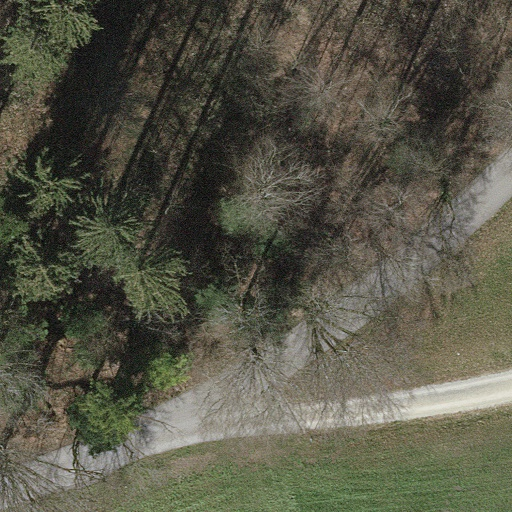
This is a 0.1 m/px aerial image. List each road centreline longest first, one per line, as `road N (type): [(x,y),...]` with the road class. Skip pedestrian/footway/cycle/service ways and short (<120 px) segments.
road 1 (unclassified): [(0,493),(192,412),(296,348),(511,163)]
road 2 (track): [(192,412),(302,419),(511,385)]
